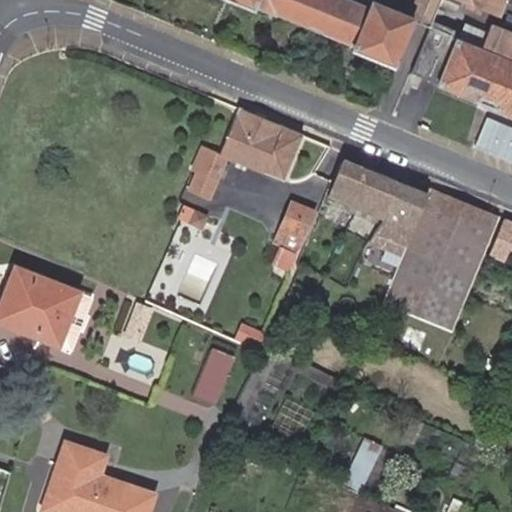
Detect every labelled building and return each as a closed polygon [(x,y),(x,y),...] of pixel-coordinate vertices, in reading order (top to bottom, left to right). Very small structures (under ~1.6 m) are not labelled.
[(229,0),(254,10),(256,5),(352,44),(350,49),(393,67),(413,18),(407,16),(370,1),(366,10),(340,0),(229,0)] [(431,21),(439,0),(414,0),(407,16),(413,18),(429,25),(431,21)] [(459,0),(456,1),(454,7),(474,15),(476,9),(499,19),(506,0),(502,0),(500,1),(496,3),(489,5),(486,5),(474,0),(459,0)] [(429,25),(409,73),(436,84),(436,85),(511,117),(511,35),(489,26),(486,32),(479,50),(455,40),(458,33),(431,21),(429,25)] [(458,33),(455,40),(479,50),(486,32),(462,23),(458,33)] [(302,135),(239,109),(220,155),(202,148),(193,169),(196,170),(217,179),(226,158),(283,181),(302,135)] [(511,161),(511,126),(485,114),(472,144),(511,161)] [(383,215),(397,182),(342,159),(327,198),(381,219),(383,215)] [(381,219),(367,241),(378,246),(401,254),(427,194),(397,182),(383,215),(381,219)] [(401,254),(381,302),(447,330),(496,216),(473,206),(461,212),(448,206),(443,194),(429,188),(427,194),(401,254)] [(288,271),(314,213),(290,203),(273,242),(280,246),(272,264),(288,271)] [(201,230),(207,215),(194,209),(187,223),(201,230)] [(511,233),(496,228),(490,243),(511,252),(511,233)] [(484,257),(509,268),(511,259),(511,252),(490,243),(484,257)] [(57,347),(78,293),(16,267),(7,288),(13,290),(2,318),(38,334),(36,339),(57,347)] [(13,290),(7,288),(0,306),(0,323),(36,339),(38,334),(2,318),(13,290)] [(141,343),(154,310),(137,303),(123,336),(141,343)] [(234,341),(260,353),(268,337),(241,325),(234,341)] [(330,391),(337,378),(264,345),(260,353),(250,375),(264,383),(279,391),(289,371),(330,391)] [(230,362),(209,354),(193,396),(214,404),(230,362)] [(264,383),(250,375),(231,413),(246,419),(264,383)] [(253,445),(222,430),(214,447),(245,462),(253,445)] [(365,438),(342,480),(362,491),(385,449),(365,438)] [(62,490),(130,511),(145,511),(151,495),(97,477),(104,457),(64,444),(57,466),(69,470),(62,490)] [(57,466),(50,486),(62,490),(69,470),(57,466)] [(62,490),(50,486),(43,510),(49,511),(73,511),(57,507),(62,490)] [(130,511),(62,490),(57,507),(73,511),(130,511)] [(458,511),(463,502),(454,498),(447,511),(458,511)]
